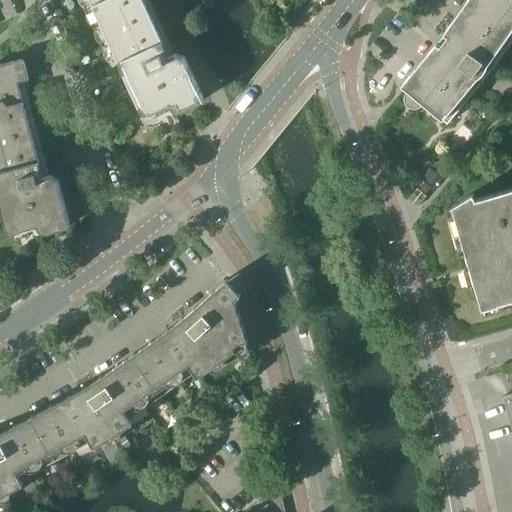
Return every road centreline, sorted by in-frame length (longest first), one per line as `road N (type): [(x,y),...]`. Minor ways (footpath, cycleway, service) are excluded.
road 1 (tertiary): [(428,373),(331,87),(323,38)]
road 2 (tertiary): [(225,178),(231,207),(282,305),(330,511)]
road 3 (residential): [(132,242),(26,0)]
road 4 (tertiary): [(225,178),(229,151),(323,38)]
road 5 (tertiary): [(0,336),(132,242)]
road 6 (tertiary): [(452,493),(428,373)]
